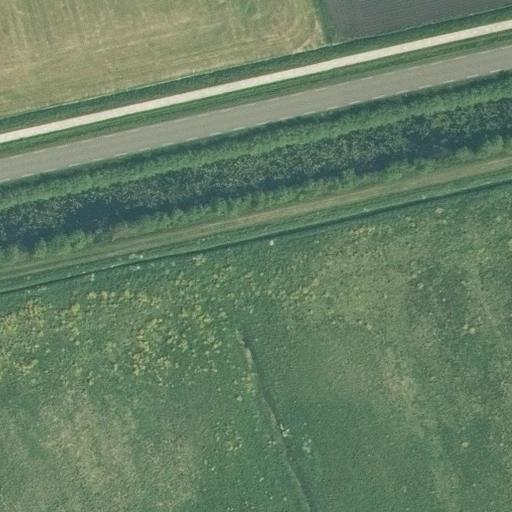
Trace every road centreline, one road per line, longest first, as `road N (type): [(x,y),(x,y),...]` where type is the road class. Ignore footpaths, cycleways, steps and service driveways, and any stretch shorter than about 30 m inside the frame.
road 1 (track): [(0,274),(511,159)]
road 2 (tertiary): [(511,58),(0,171)]
